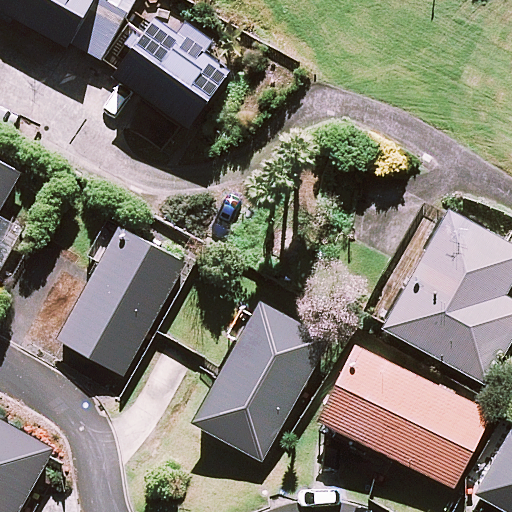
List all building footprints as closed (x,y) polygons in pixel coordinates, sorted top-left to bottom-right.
[(0,0),(0,23),(16,32),(20,26),(101,70),(135,7),(121,0),(0,0)] [(194,136),(243,66),(189,28),(181,39),(165,28),(124,86),(194,136)] [(0,269),(22,229),(2,218),(23,180),(0,166),(0,269)] [(511,294),(511,248),(455,218),(391,335),(490,389),(511,347),(511,303),(508,301),(511,294)] [(189,271),(125,236),(63,345),(128,381),(189,271)] [(331,347),(265,310),(199,429),(265,466),(331,347)] [(494,416),(365,355),(329,431),(458,493),(494,416)] [(0,511),(25,511),(55,461),(0,428),(0,511)] [(511,511),(511,448),(476,511),(511,511)]
